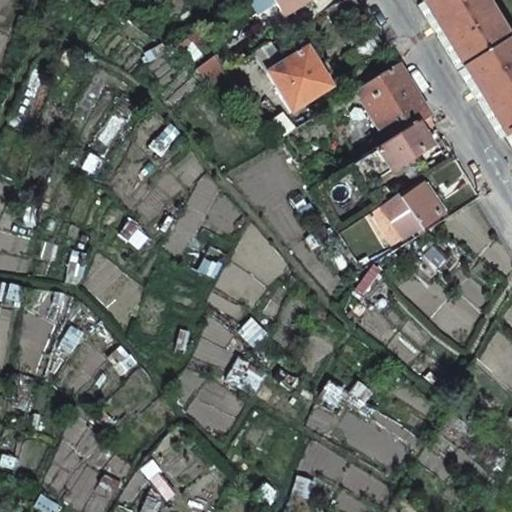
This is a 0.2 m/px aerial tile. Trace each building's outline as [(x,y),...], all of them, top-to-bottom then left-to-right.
[(272,0),(283,16),(308,0),(272,0)] [(334,27),(362,11),(354,0),(342,0),(324,11),(334,27)] [(418,0),(421,3),(417,6),(500,140),(504,137),(511,149),(511,61),(474,0),(418,0)] [(358,64),(385,48),(375,33),(349,49),(358,64)] [(301,77),(315,69),(317,62),(314,57),(311,52),(303,49),(280,64),(268,45),(253,54),(290,113),(313,98),(301,77)] [(385,143),(428,117),(412,91),(397,66),(355,92),(385,143)] [(419,133),(432,126),(428,117),(385,143),(363,157),(377,180),(429,148),(424,140),(419,133)] [(430,174),(454,160),(446,147),(423,162),(430,174)] [(416,183),(398,194),(389,200),(378,207),(401,239),(411,233),(420,227),(439,216),(428,199),(416,183)] [(420,227),(411,233),(414,237),(423,232),(420,227)]
